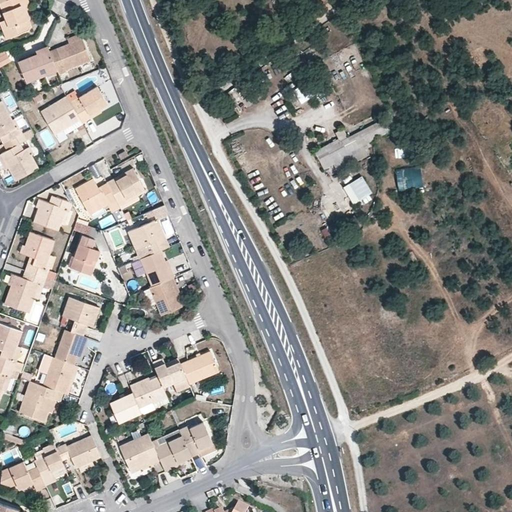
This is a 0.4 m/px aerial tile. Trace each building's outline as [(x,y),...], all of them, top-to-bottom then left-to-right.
[(28,0),(7,0),(0,3),(7,19),(4,20),(12,37),(27,31),(30,28),(28,20),(23,8),(28,6),(29,2),(28,0)] [(84,38),(52,51),(60,69),(61,70),(92,57),(84,38)] [(60,69),(52,51),(47,48),(38,51),(38,55),(18,62),(27,83),(60,69)] [(0,66),(11,61),(5,49),(0,51),(0,66)] [(98,86),(71,102),(79,114),(84,123),(91,118),(89,113),(108,103),(98,86)] [(301,102),(306,100),(300,87),(294,89),(301,102)] [(79,114),(71,102),(66,97),(42,112),(55,134),(63,129),(61,125),(79,114)] [(1,101),(0,101),(0,136),(6,134),(14,146),(26,139),(20,127),(18,128),(1,101)] [(338,139),(315,151),(325,170),(337,163),(341,170),(397,140),(384,116),(347,136),(343,128),(334,132),(338,139)] [(2,154),(16,180),(38,167),(28,148),(17,154),(12,148),(2,154)] [(125,150),(118,153),(121,158),(128,154),(125,150)] [(422,188),(421,167),(396,169),(397,189),(422,188)] [(145,190),(133,168),(108,182),(120,203),(145,190)] [(362,175),(343,186),(354,204),(372,193),(362,175)] [(120,203),(108,182),(99,188),(95,179),(77,188),(90,214),(108,204),(113,211),(120,206),(120,203)] [(35,221),(58,229),(66,210),(71,207),(69,200),(57,197),(52,203),(43,200),(35,221)] [(148,242),(153,254),(159,251),(168,246),(161,239),(157,232),(163,229),(159,219),(129,230),(137,249),(148,242)] [(74,230),(87,232),(88,224),(75,222),(74,230)] [(55,241),(33,231),(24,255),(37,259),(29,280),(16,275),(6,303),(30,311),(40,282),(52,288),(57,274),(44,268),(55,241)] [(95,238),(83,235),(73,267),(86,271),(92,258),(98,259),(101,250),(92,247),(95,238)] [(153,254),(141,260),(154,285),(172,278),(159,251),(153,254)] [(172,278),(154,285),(150,287),(164,316),(182,306),(172,278)] [(196,282),(188,285),(191,294),(199,291),(196,282)] [(99,305),(71,296),(64,316),(78,320),(73,330),(84,336),(92,316),(97,319),(99,305)] [(22,332),(0,323),(0,348),(6,351),(0,366),(0,396),(7,377),(11,379),(17,363),(13,361),(22,332)] [(65,331),(55,357),(75,365),(82,344),(86,345),(89,337),(84,336),(73,330),(65,331)] [(211,351),(181,363),(187,379),(190,385),(220,373),(211,351)] [(75,365),(55,357),(46,385),(62,391),(69,394),(72,386),(68,385),(75,365)] [(159,378),(162,388),(187,379),(181,363),(175,362),(165,366),(162,359),(154,363),(159,378)] [(134,393),(142,408),(167,398),(162,388),(159,378),(147,383),(145,378),(131,384),(134,393)] [(59,401),(62,391),(46,385),(30,380),(27,389),(31,391),(23,413),(43,420),(51,398),(59,401)] [(143,412),(142,408),(134,393),(110,403),(119,421),(143,412)] [(183,437),(192,458),(201,451),(200,448),(213,443),(204,422),(193,426),(189,426),(181,429),(183,437)] [(160,459),(155,448),(148,434),(120,448),(128,466),(149,458),(153,463),(160,459)] [(57,448),(58,450),(63,460),(71,457),(76,468),(102,456),(92,435),(68,445),(67,443),(57,448)] [(183,437),(155,448),(160,459),(167,472),(174,468),(173,465),(192,458),(183,437)] [(58,450),(35,461),(38,466),(46,486),(51,496),(61,491),(53,472),(66,467),(63,460),(58,450)] [(46,486),(38,466),(28,471),(23,460),(8,466),(9,467),(2,470),(1,482),(12,486),(17,484),(18,487),(32,481),(37,490),(46,486)] [(203,511),(242,511),(246,503),(236,501),(230,511),(222,511),(220,507),(211,511),(208,510),(203,511)] [(20,511),(21,511),(0,503),(0,511),(20,511)]
